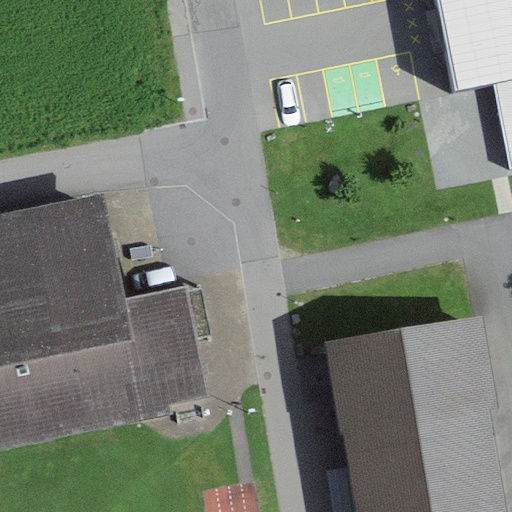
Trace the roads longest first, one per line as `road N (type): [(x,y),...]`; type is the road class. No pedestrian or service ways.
road 1 (residential): [(221,139),(288,511)]
road 2 (residential): [(221,139),(0,182)]
road 3 (unknown): [(215,103),(430,48)]
road 4 (residential): [(197,0),(221,139)]
